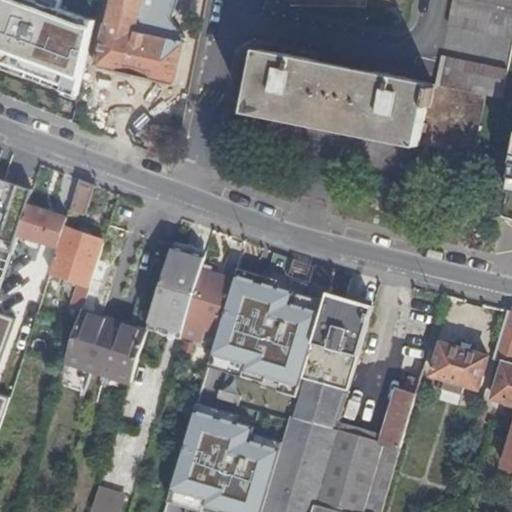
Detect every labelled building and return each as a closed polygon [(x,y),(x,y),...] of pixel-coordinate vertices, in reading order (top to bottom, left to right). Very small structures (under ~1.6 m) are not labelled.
[(92,19),(43,0),(0,0),(0,62),(26,73),(28,68),(54,78),(52,83),(58,85),(58,86),(74,92),(92,19)] [(111,0),(96,65),(175,84),(185,43),(137,31),(144,0),(111,0)] [(511,0),(452,0),(447,23),(511,37),(511,0)] [(257,49),(245,111),(417,146),(418,142),(472,153),(484,94),(501,97),(507,69),(441,56),(435,84),(257,49)] [(28,68),(26,73),(52,83),(54,78),(28,68)] [(74,92),(58,86),(56,89),(72,95),(74,92)] [(166,99),(156,153),(176,161),(188,98),(173,95),(166,99)] [(0,247),(13,251),(33,188),(0,177),(0,247)] [(87,213),(97,184),(82,179),(72,208),(87,213)] [(55,212),(30,204),(20,233),(60,247),(66,227),(67,222),(53,217),(55,212)] [(67,222),(69,217),(55,212),(53,217),(67,222)] [(84,309),(106,241),(66,227),(60,247),(51,272),(80,282),(72,307),(84,310),(84,309)] [(185,261),(189,248),(176,244),(152,321),(171,327),(184,331),(188,321),(205,267),(185,261)] [(205,267),(206,264),(209,255),(189,248),(185,261),(205,267)] [(27,267),(11,262),(0,292),(16,298),(27,267)] [(220,331),(236,278),(213,271),(214,267),(206,264),(205,267),(188,321),(220,331)] [(304,376),(323,311),(306,306),(309,295),(238,273),(236,278),(220,331),(214,352),(232,358),(230,363),(301,385),(304,376)] [(304,376),(349,389),(375,304),(329,290),(326,300),(323,311),(304,376)] [(309,295),(306,306),(323,311),(326,300),(309,295)] [(84,310),(72,307),(64,332),(76,336),(84,310)] [(76,336),(68,361),(100,372),(117,319),(84,309),(84,310),(76,336)] [(511,309),(510,309),(497,357),(503,359),(494,391),(510,396),(508,403),(511,404),(511,442),(505,465),(511,467),(511,309)] [(0,313),(0,431),(10,395),(0,392),(0,364),(13,317),(0,313)] [(149,329),(117,319),(100,372),(133,382),(149,329)] [(152,321),(150,326),(170,332),(171,327),(152,321)] [(489,355),(443,341),(434,373),(447,377),(445,382),(463,389),(466,382),(480,387),(489,355)] [(382,511),(422,377),(411,374),(408,388),(401,386),(384,440),(339,426),(349,389),(304,376),(301,385),(263,511),(382,511)] [(212,511),(260,511),(279,452),(262,447),(265,436),(194,414),(170,493),(188,498),(186,504),(212,511)] [(121,511),(127,496),(99,487),(91,511),(121,511)]
